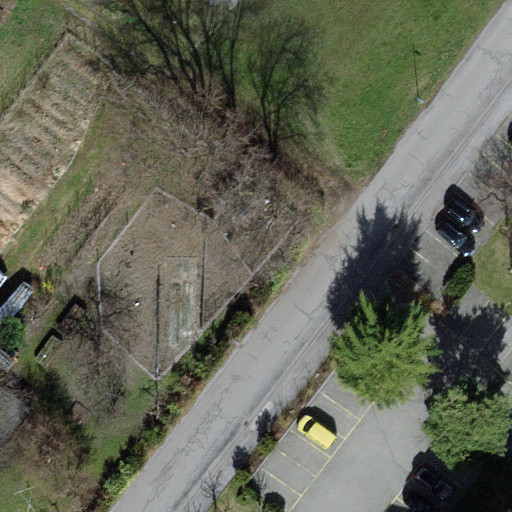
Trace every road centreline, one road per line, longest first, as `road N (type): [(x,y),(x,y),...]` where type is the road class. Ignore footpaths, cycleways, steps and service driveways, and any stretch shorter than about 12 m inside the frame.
road 1 (unclassified): [(511,33),(146,511)]
road 2 (track): [(373,217),(83,0)]
